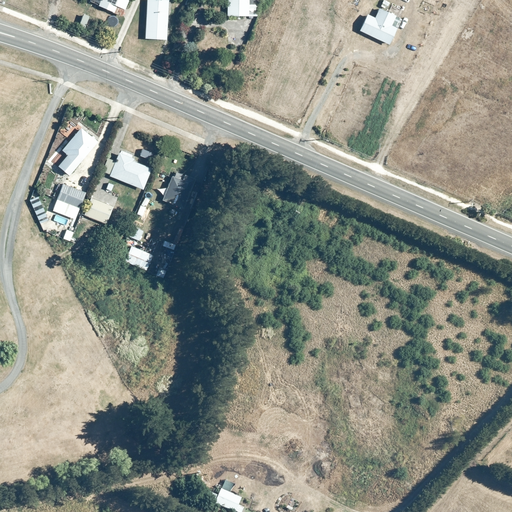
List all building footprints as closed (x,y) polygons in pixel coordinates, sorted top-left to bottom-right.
[(125,0),(87,0),(87,1),(96,5),(95,7),(120,16),(125,0)] [(167,0),(162,0),(144,0),(142,38),(164,39),(167,0)] [(226,0),(225,15),(256,17),(257,0),(226,0)] [(398,18),(376,8),(371,18),(363,14),(356,30),(385,45),(398,18)] [(94,142),(77,128),(59,150),(64,155),(54,167),(66,176),(94,142)] [(131,156),(118,151),(114,161),(105,158),(99,172),(107,175),(139,189),(148,168),(130,160),(131,156)] [(173,170),(165,188),(154,184),(150,194),(180,207),(193,179),(173,170)] [(54,199),(77,208),(83,192),(60,183),(54,199)] [(111,205),(89,197),(82,215),(104,223),(111,205)] [(77,208),(54,199),(49,210),(73,219),(77,208)] [(142,230),(132,226),(128,236),(137,240),(142,230)] [(72,232),(64,229),(61,237),(68,241),(72,232)] [(150,254),(128,245),(122,262),(144,270),(150,254)] [(166,269),(157,265),(153,275),(162,279),(166,269)] [(239,498),(220,489),(217,495),(212,492),(208,500),(233,511),(238,511),(241,507),(236,505),(239,498)]
